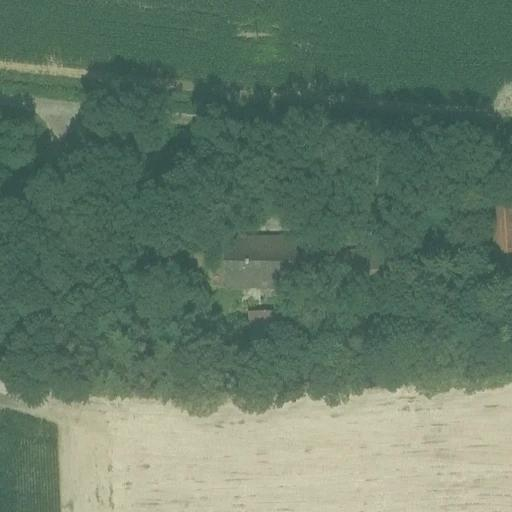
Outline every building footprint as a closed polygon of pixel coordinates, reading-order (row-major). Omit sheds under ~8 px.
[(511,213),(490,213),(490,282),(511,282),(511,213)] [(221,237),(221,281),(298,280),(297,236),(221,237)] [(335,249),(335,305),(395,305),(395,249),(335,249)] [(277,314),(246,315),(247,344),(278,344),(277,314)] [(394,323),(340,323),(340,344),(394,344),(394,323)]
